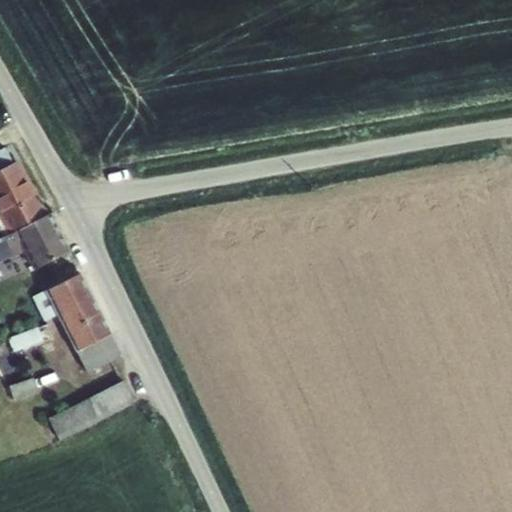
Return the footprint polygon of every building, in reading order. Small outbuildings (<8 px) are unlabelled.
[(0,170),(14,163),(7,147),(0,149),(0,170)] [(0,215),(10,234),(49,212),(21,160),(14,163),(0,170),(0,215)] [(35,270),(73,250),(52,211),(49,212),(10,234),(0,237),(0,262),(25,252),(35,270)] [(111,334),(81,273),(48,289),(77,351),(77,350),(112,334),(111,334)] [(39,327),(9,338),(15,352),(45,341),(39,327)] [(122,356),(111,334),(77,350),(88,373),(122,356)] [(15,400),(40,392),(35,377),(10,385),(15,400)] [(125,380),(49,418),(60,440),(137,403),(125,380)]
